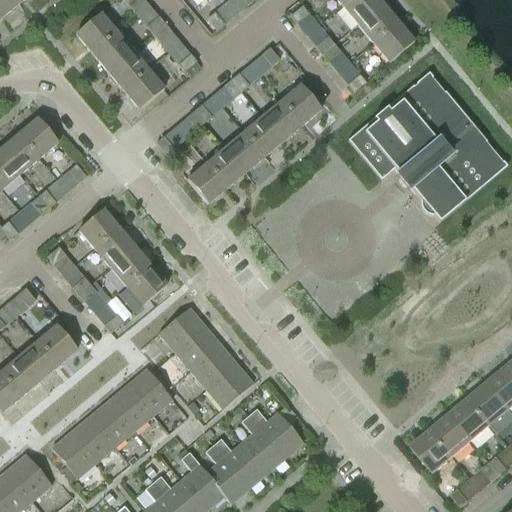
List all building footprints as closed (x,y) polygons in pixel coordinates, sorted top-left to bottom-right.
[(0,0),(0,20),(18,6),(12,0),(0,0)] [(333,0),(341,8),(350,0),(333,0)] [(381,6),(375,0),(350,0),(341,8),(356,27),(381,6)] [(372,46),(397,25),(381,6),(356,27),(372,46)] [(295,26),(307,16),(301,8),(289,19),(295,26)] [(216,33),(223,27),(213,15),(206,21),(216,33)] [(74,36),(91,56),(115,35),(99,16),(74,36)] [(146,29),(152,36),(164,26),(158,19),(146,29)] [(397,25),(372,46),(388,65),(413,44),(397,25)] [(170,34),(164,26),(152,36),(158,44),(170,34)] [(91,56),(106,74),(131,53),(115,35),(91,56)] [(314,49),(321,56),(332,46),(326,39),(314,49)] [(339,54),(332,46),(321,56),(327,64),(339,54)] [(261,57),(271,69),(278,62),(268,50),(261,57)] [(106,74),(122,93),(147,72),(131,53),(106,74)] [(196,64),(189,57),(177,67),(184,74),(196,64)] [(163,91),(147,72),(122,93),(138,112),(163,91)] [(412,88),(347,142),(380,182),(393,171),(397,176),(395,177),(408,192),(410,191),(420,202),(420,203),(419,206),(420,209),(421,212),(423,214),(426,216),(429,217),(432,217),(438,224),(506,168),(428,75),(415,85),(415,86),(413,89),(412,88)] [(237,76),(230,82),(240,94),(247,88),(237,76)] [(346,87),(352,95),(364,85),(358,77),(346,87)] [(233,100),(240,94),(230,82),(223,88),(233,100)] [(299,87),(280,103),(300,128),(320,112),(299,87)] [(261,119),(282,144),(300,128),(280,103),(261,119)] [(200,107),(193,114),(203,125),(210,119),(200,107)] [(195,132),(203,125),(193,114),(185,120),(195,132)] [(242,135),(263,159),(282,144),(261,119),(242,135)] [(36,121),(17,137),(38,161),(57,145),(36,121)] [(224,150),(244,175),(263,159),(242,135),(224,150)] [(0,154),(19,177),(38,161),(17,137),(0,150),(0,154)] [(165,157),(172,151),(162,139),(155,145),(165,157)] [(205,166),(226,191),(244,175),(224,150),(205,166)] [(19,177),(0,154),(0,192),(0,193),(19,177)] [(226,191),(205,166),(186,182),(206,207),(226,191)] [(67,173),(77,185),(85,179),(75,167),(67,173)] [(44,193),(37,199),(47,211),(54,205),(44,193)] [(47,211),(37,199),(29,205),(40,217),(47,211)] [(93,252),(118,231),(102,212),(77,233),(93,252)] [(7,224),(0,229),(0,231),(4,236),(9,242),(17,236),(7,224)] [(134,250),(118,231),(93,252),(109,271),(134,250)] [(45,260),(52,267),(64,257),(57,249),(45,260)] [(109,271),(125,290),(150,269),(134,250),(109,271)] [(150,269),(125,290),(141,309),(165,288),(150,269)] [(71,290),(77,297),(89,287),(83,280),(71,290)] [(95,295),(89,287),(77,297),(83,305),(95,295)] [(34,303),(24,291),(17,297),(27,309),(34,303)] [(157,336),(173,356),(204,330),(188,310),(157,336)] [(103,328),(109,335),(121,325),(114,318),(103,328)] [(36,344),(57,368),(76,352),(55,327),(36,344)] [(220,348),(204,330),(173,356),(189,374),(220,348)] [(36,344),(17,359),(38,384),(57,368),(36,344)] [(235,367),(220,348),(189,374),(205,393),(235,367)] [(17,359),(0,373),(0,376),(19,400),(38,384),(17,359)] [(235,367),(205,393),(221,412),(252,386),(235,367)] [(486,385),(508,412),(511,409),(511,378),(505,370),(486,385)] [(145,372),(126,388),(152,419),(171,402),(145,372)] [(0,415),(19,400),(0,376),(0,415)] [(467,401),(489,428),(508,412),(486,385),(467,401)] [(133,434),(152,419),(126,388),(107,404),(133,434)] [(448,417),(470,444),(489,428),(467,401),(448,417)] [(114,450),(133,434),(107,404),(89,419),(114,450)] [(247,418),(284,461),(302,446),(277,415),(266,424),(255,412),(247,418)] [(429,433),(451,460),(470,444),(448,417),(429,433)] [(250,437),(240,446),(266,476),(284,461),(247,418),(240,425),(250,437)] [(70,435),(96,466),(114,450),(89,419),(70,435)] [(451,460),(429,433),(409,449),(432,476),(451,460)] [(76,482),(96,466),(70,435),(50,451),(76,482)] [(266,476),(240,446),(230,454),(219,442),(212,448),(248,491),(266,476)] [(214,467),(205,475),(204,476),(223,499),(229,507),(248,491),(212,448),(204,455),(214,467)] [(204,476),(205,475),(188,455),(180,462),(190,475),(180,483),(203,511),(207,511),(223,499),(204,476)] [(5,474),(31,504),(50,488),(24,457),(5,474)] [(496,459),(488,466),(498,477),(506,471),(496,459)] [(491,484),(498,477),(488,466),(481,472),(491,484)] [(0,505),(5,511),(21,511),(31,504),(5,474),(0,477),(0,505)] [(159,479),(151,486),(173,511),(203,511),(180,483),(170,492),(159,479)] [(173,511),(151,486),(144,492),(154,505),(145,511),(173,511)] [(450,498),(459,510),(460,510),(467,504),(457,492),(450,498)]
